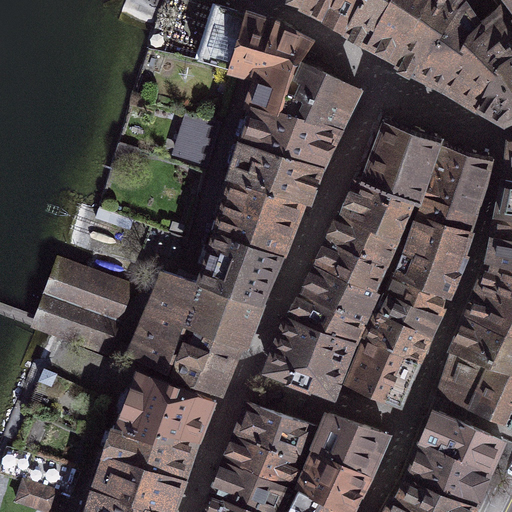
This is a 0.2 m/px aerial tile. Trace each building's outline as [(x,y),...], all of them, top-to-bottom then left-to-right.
[(288,0),(346,28),(361,0),(288,0)] [(361,0),(346,28),(369,43),(389,0),(361,0)] [(428,0),(389,0),(369,43),(399,59),(428,0)] [(428,0),(399,59),(420,71),(445,27),(467,0),(428,0)] [(420,71),(482,108),(491,86),(485,80),(488,69),(476,60),(476,52),(487,36),(511,29),(511,28),(499,6),(493,0),(467,0),(445,27),(420,71)] [(276,24),(218,5),(200,58),(258,78),(248,108),(256,110),(277,117),(281,109),(295,59),(302,61),(312,46),(280,31),(280,25),(276,24)] [(505,121),(511,117),(511,29),(487,36),(476,52),(476,60),(488,69),(485,80),(491,86),(482,108),(505,121)] [(295,59),(281,109),(341,126),(358,90),(302,61),(295,59)] [(245,144),(322,167),(341,126),(281,109),(277,117),(256,110),(245,144)] [(192,116),(178,154),(205,165),(220,126),(192,116)] [(445,140),(387,117),(361,180),(417,202),(422,204),(423,202),(444,143),(445,140)] [(494,156),(444,143),(423,202),(474,217),(494,156)] [(245,144),(233,179),(303,202),(308,203),(322,167),(245,144)] [(233,179),(217,230),(282,253),(303,202),(233,179)] [(417,202),(361,180),(345,213),(403,238),(417,202)] [(464,250),(474,217),(423,202),(422,204),(412,234),(464,250)] [(403,238),(345,213),(340,211),(329,238),(390,265),(403,238)] [(499,235),(511,237),(511,217),(504,216),(499,235)] [(261,286),(268,289),(282,253),(217,230),(206,264),(261,286)] [(446,295),(464,250),(412,234),(396,275),(446,295)] [(511,262),(511,237),(499,235),(495,257),(511,262)] [(390,265),(329,238),(317,262),(379,291),(390,265)] [(511,262),(495,257),(475,319),(511,332),(511,262)] [(60,260),(35,321),(107,351),(131,287),(60,260)] [(382,293),(317,262),(304,290),(369,321),(375,308),(382,293)] [(206,264),(204,271),(200,284),(254,304),(258,293),(261,286),(206,264)] [(254,304),(200,284),(163,272),(131,354),(150,362),(174,372),(192,326),(237,342),(254,304)] [(415,304),(438,313),(446,295),(396,275),(394,274),(386,290),(415,304)] [(369,321),(304,290),(292,315),(359,341),(361,342),(363,336),(369,321)] [(415,304),(386,290),(377,309),(428,332),(438,313),(415,304)] [(377,309),(375,308),(363,336),(418,358),(428,332),(377,309)] [(359,341),(292,315),(272,365),(337,391),(359,341)] [(511,332),(475,319),(461,349),(511,369),(511,332)] [(237,342),(192,326),(174,372),(217,389),(237,342)] [(418,358),(363,336),(361,342),(346,380),(397,402),(418,358)] [(444,394),(511,422),(511,369),(461,349),(444,394)] [(198,440),(211,401),(138,374),(118,427),(155,437),(158,428),(198,440)] [(235,434),(303,458),(316,425),(249,403),(235,434)] [(439,411),(427,443),(490,472),(503,440),(439,411)] [(362,488),(388,433),(331,412),(326,425),(311,464),(362,488)] [(118,427),(115,426),(106,454),(146,463),(145,469),(182,480),(193,450),(198,440),(158,428),(155,437),(118,427)] [(235,434),(225,459),(294,484),(303,458),(235,434)] [(476,506),(490,472),(427,443),(414,479),(476,506)] [(146,463),(106,454),(96,489),(159,511),(171,511),(182,480),(145,469),(146,463)] [(213,494),(259,511),(280,511),(294,484),(225,459),(213,494)] [(350,510),(362,488),(311,464),(303,488),(350,510)] [(472,511),(476,506),(414,479),(406,498),(432,511),(472,511)] [(52,511),(60,493),(25,480),(18,500),(50,511),(52,511)] [(159,511),(96,489),(90,486),(82,511),(159,511)] [(349,511),(350,510),(303,488),(295,504),(291,511),(349,511)] [(259,511),(213,494),(206,511),(259,511)] [(432,511),(406,498),(396,511),(432,511)]
